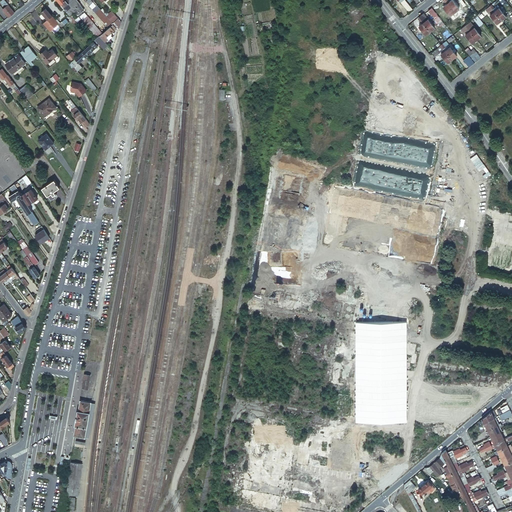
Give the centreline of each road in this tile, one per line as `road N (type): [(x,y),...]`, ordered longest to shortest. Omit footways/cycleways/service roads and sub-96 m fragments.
road 1 (residential): [(31,327),(133,0)]
road 2 (unknown): [(414,471),(426,348),(459,324),(475,235),(470,221),(452,213)]
